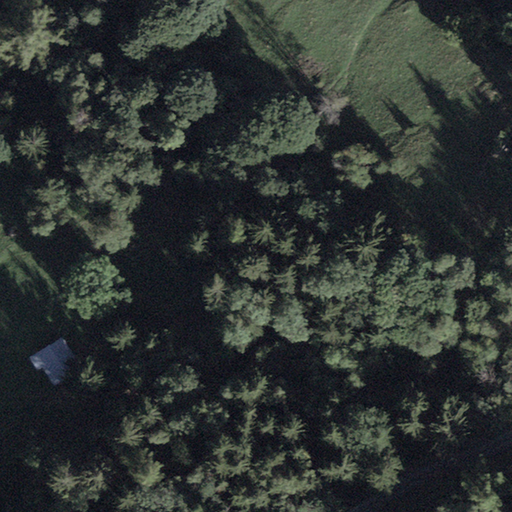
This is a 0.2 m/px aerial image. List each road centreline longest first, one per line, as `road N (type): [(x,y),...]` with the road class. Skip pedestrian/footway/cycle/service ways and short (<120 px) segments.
road 1 (track): [(12,511),(35,458),(53,439),(179,373),(270,352),(433,368),(474,354),(511,325)]
road 2 (track): [(356,511),(511,432)]
